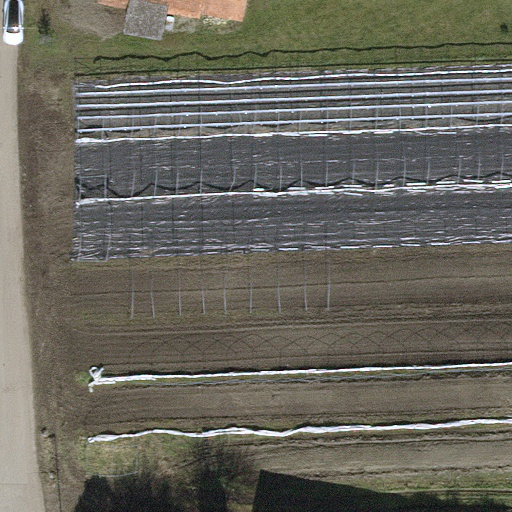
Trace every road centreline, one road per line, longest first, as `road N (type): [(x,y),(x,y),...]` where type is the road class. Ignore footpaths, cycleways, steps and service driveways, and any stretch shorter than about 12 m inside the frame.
road 1 (unclassified): [(0,266),(12,502)]
road 2 (unclassified): [(3,0),(0,123)]
